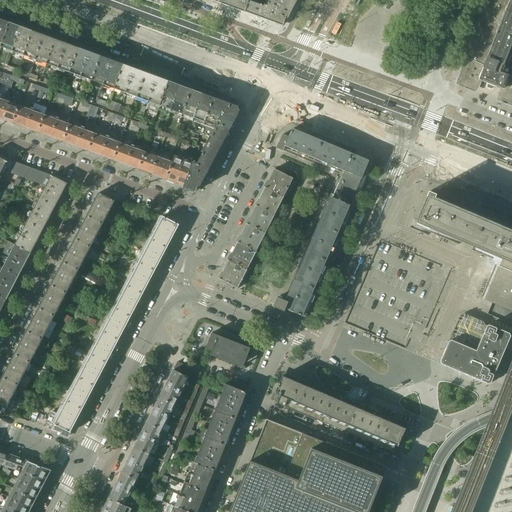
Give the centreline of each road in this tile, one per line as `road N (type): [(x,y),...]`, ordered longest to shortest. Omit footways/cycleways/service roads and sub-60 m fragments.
road 1 (primary): [(511,154),(300,73)]
road 2 (residential): [(193,295),(289,93)]
road 3 (residential): [(0,350),(91,172)]
road 4 (residential): [(0,5),(151,63),(186,56)]
road 5 (residential): [(285,334),(211,511)]
road 6 (residential): [(511,123),(432,88),(454,0)]
road 7 (primary): [(289,93),(447,151)]
road 8 (residential): [(107,472),(173,337)]
road 9 (primary): [(47,0),(186,56)]
road 10 (primary): [(248,51),(108,0)]
road 11 (residential): [(80,459),(148,330)]
road 12 (residential): [(272,87),(204,213)]
road 13 (residential): [(204,213),(91,172)]
